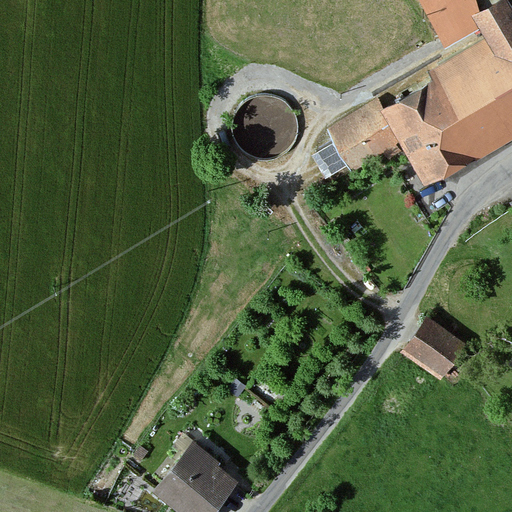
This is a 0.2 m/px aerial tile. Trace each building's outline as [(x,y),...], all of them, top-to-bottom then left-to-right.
[(436,82),(385,112),(426,183),(511,133),(511,4),(509,0),(496,0),(485,7),(480,0),(417,0),(444,45),(445,48),(480,29),(486,40),(430,72),(436,82)] [(293,115),(287,107),(278,100),(267,98),(256,98),(246,103),(238,111),(233,120),(232,130),(234,140),(239,149),(246,156),(256,160),(266,161),(276,159),(284,154),(291,147),(295,137),(296,126),(293,115)] [(376,100),(326,129),(351,172),(401,143),(385,112),(376,100)] [(462,343),(424,319),(400,358),(437,382),(462,343)] [(149,490),(176,511),(208,511),(235,478),(189,441),(149,490)]
